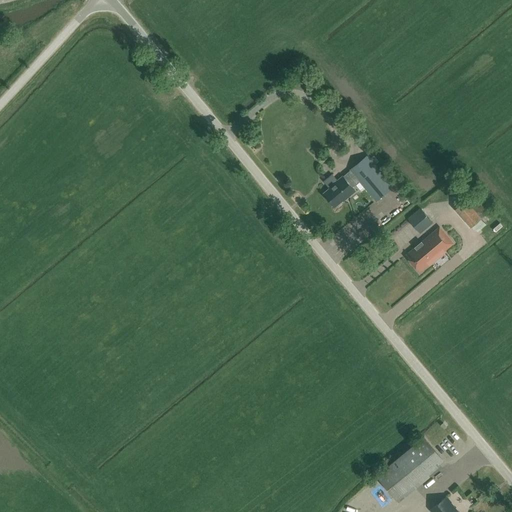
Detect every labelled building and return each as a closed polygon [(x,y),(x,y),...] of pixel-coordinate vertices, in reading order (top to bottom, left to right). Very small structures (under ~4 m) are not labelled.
[(394,185),(368,155),(350,170),(351,170),(343,176),(330,187),(331,189),(325,194),(335,206),(347,196),(348,197),(355,191),(351,186),(357,182),(362,189),(365,187),(377,200),(394,185)] [(385,199),(390,203),(395,198),(390,194),(385,199)] [(452,203),(456,208),(464,200),(460,196),(452,203)] [(474,235),(485,227),(468,204),(457,211),(474,235)] [(433,222),(421,208),(408,219),(420,233),(433,222)] [(452,243),(439,228),(422,242),(423,244),(417,249),(416,247),(407,255),(420,270),(452,243)] [(454,269),(464,260),(458,254),(448,263),(454,269)] [(398,500),(446,462),(425,436),(378,476),(398,500)] [(459,502),(456,505),(462,511),(463,511),(477,500),(472,494),(467,498),(458,488),(451,494),(459,502)] [(458,511),(450,502),(451,502),(446,496),(430,509),(432,511),(458,511)]
